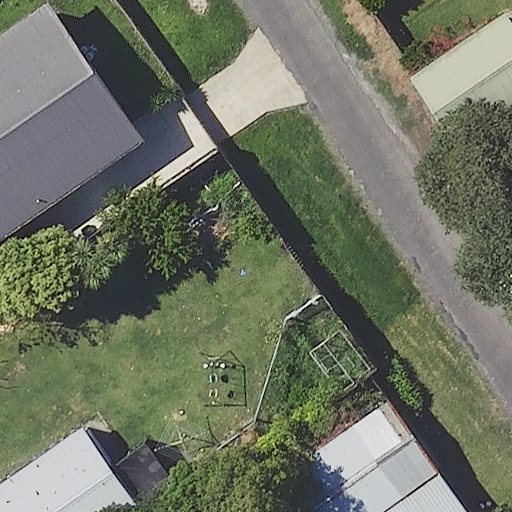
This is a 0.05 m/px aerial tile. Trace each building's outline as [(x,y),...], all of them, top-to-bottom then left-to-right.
[(0,242),(157,133),(62,0),(54,0),(0,38),(0,242)] [(511,115),(511,4),(424,65),(475,141),(511,115)] [(231,136),(151,188),(188,245),(268,193),(231,136)] [(478,511),(396,395),(279,477),(304,511),(478,511)] [(158,511),(94,422),(0,487),(0,511),(158,511)]
